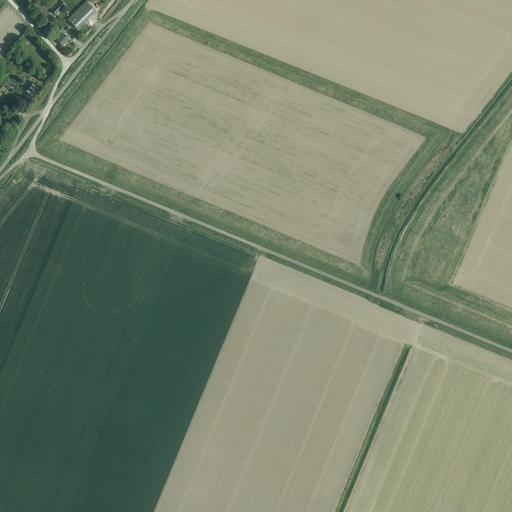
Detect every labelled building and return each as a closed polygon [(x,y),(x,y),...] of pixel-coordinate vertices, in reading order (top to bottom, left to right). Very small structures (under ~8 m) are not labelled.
[(55,15),(65,5),(61,1),(51,11),(55,15)] [(77,30),(95,11),(86,2),(68,20),(77,30)] [(69,40),(68,39),(71,37),(66,33),(66,34),(65,33),(66,32),(62,28),(61,29),(62,29),(58,33),(57,33),(60,37),(56,41),(62,47),(69,40)] [(21,82),(18,79),(15,77),(12,81),(15,83),(18,86),(21,82)] [(30,95),(36,87),(29,81),(23,89),(30,95)]
